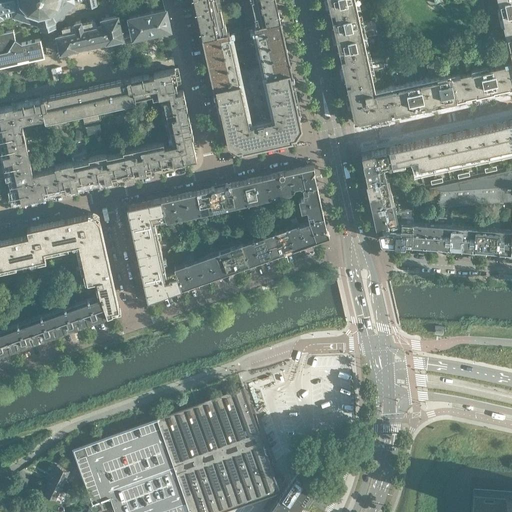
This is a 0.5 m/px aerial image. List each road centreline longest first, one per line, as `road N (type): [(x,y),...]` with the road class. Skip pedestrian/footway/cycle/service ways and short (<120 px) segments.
road 1 (residential): [(136,324),(349,251)]
road 2 (residential): [(333,145),(511,104)]
road 3 (residential): [(173,0),(212,171)]
road 4 (secondary): [(333,145),(301,0)]
road 5 (residential): [(511,269),(365,253)]
road 6 (residential): [(0,372),(136,324)]
road 7 (secondary): [(374,378),(369,468),(354,511)]
road 8 (residential): [(107,195),(136,324)]
road 9 (residential): [(212,171),(333,145)]
